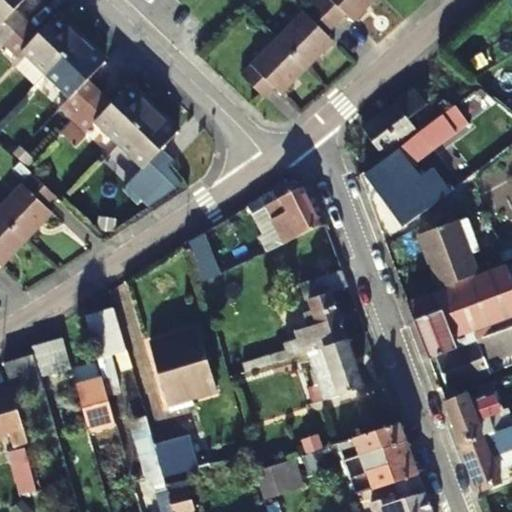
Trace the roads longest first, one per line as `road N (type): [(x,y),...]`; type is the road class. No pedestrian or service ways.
road 1 (residential): [(461,511),(312,137)]
road 2 (residential): [(269,165),(0,331)]
road 3 (residential): [(108,0),(269,165)]
road 4 (residential): [(462,0),(312,137)]
